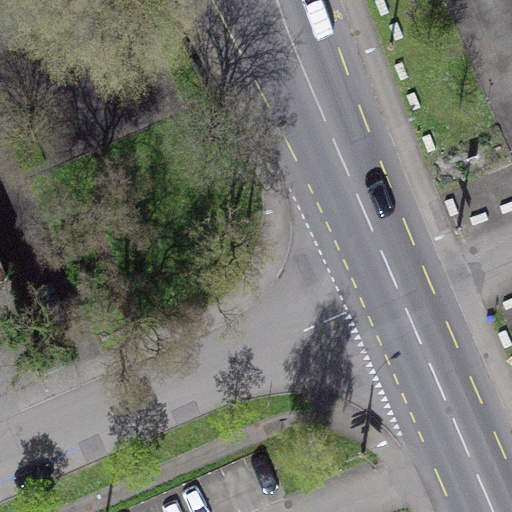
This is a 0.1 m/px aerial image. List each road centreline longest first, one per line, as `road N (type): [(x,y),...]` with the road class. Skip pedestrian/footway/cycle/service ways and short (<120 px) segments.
road 1 (unclassified): [(405,296),(0,464)]
road 2 (secondary): [(405,296),(275,0)]
road 3 (secondary): [(495,511),(405,296)]
